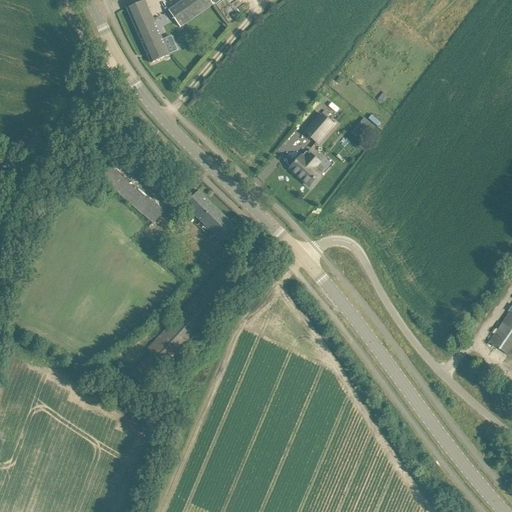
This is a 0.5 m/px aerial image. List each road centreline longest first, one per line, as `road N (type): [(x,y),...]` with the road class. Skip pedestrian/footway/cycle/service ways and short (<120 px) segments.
road 1 (tertiary): [(503,511),(305,259)]
road 2 (unclassified): [(511,435),(426,359),(356,248),(335,239),(305,259)]
road 3 (tertiary): [(305,259),(155,111),(115,53)]
road 4 (unclassified): [(0,260),(45,158),(115,53)]
